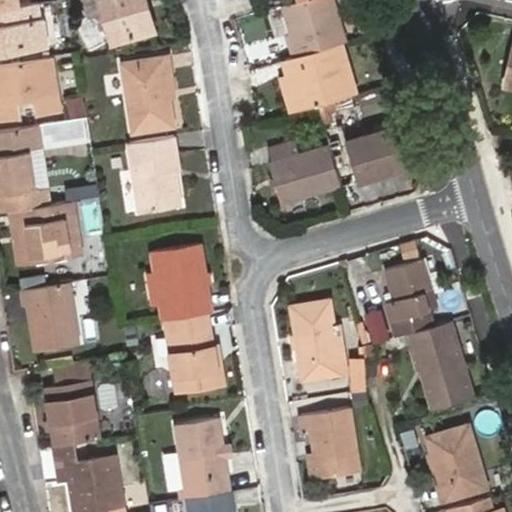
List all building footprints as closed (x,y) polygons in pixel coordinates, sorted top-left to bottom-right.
[(0,0),(0,10),(16,8),(14,0),(0,0)] [(147,13),(143,0),(97,0),(105,25),(147,13)] [(281,0),(278,1),(292,50),(334,38),(339,36),(328,0),(281,0)] [(16,8),(0,10),(0,54),(47,48),(43,21),(35,21),(33,5),(16,8)] [(292,50),(281,54),(285,69),(295,104),(314,98),(349,87),(334,38),(292,50)] [(165,54),(118,62),(128,128),(168,122),(163,90),(170,89),(165,54)] [(53,58),(0,65),(0,120),(20,117),(18,103),(36,101),(37,115),(61,110),(53,58)] [(279,71),(288,106),(295,104),(285,69),(279,71)] [(66,109),(67,122),(84,119),(86,119),(85,106),(66,109)] [(325,135),(338,176),(400,159),(389,120),(341,133),(337,120),(322,125),(325,135)] [(35,126),(0,131),(0,212),(7,212),(39,206),(30,150),(38,148),(35,126)] [(175,161),(170,129),(123,137),(134,202),(176,196),(171,162),(175,161)] [(276,194),(338,176),(325,135),(293,143),(266,151),(263,152),(276,194)] [(70,202),(39,206),(7,212),(10,228),(18,227),(24,265),(77,258),(70,202)] [(202,302),(205,301),(195,233),(144,241),(148,265),(152,294),(154,310),(160,308),(202,302)] [(382,293),(392,326),(403,322),(423,316),(418,298),(413,282),(425,278),(415,247),(378,257),(388,290),(382,293)] [(152,294),(148,265),(142,266),(146,295),(152,294)] [(430,295),(425,278),(413,282),(418,298),(430,295)] [(65,283),(19,291),(22,306),(26,306),(33,352),(75,345),(65,283)] [(324,292),(287,298),(296,354),(298,368),(335,364),(324,292)] [(206,331),(202,302),(160,308),(172,377),(218,370),(216,352),(209,353),(206,331)] [(468,385),(445,309),(423,316),(403,322),(427,398),(468,385)] [(213,331),(206,331),(209,353),(216,352),(213,331)] [(340,361),(341,383),(362,379),(360,358),(340,361)] [(50,368),(52,386),(85,380),(83,364),(50,368)] [(42,387),(52,447),(68,445),(96,440),(85,380),(52,386),(42,387)] [(319,450),(321,465),(361,459),(350,396),(301,404),(305,419),(314,418),(319,450)] [(185,484),(228,478),(216,403),(173,409),(183,472),(185,484)] [(461,413),(418,426),(436,488),(478,475),(461,413)] [(68,445),(52,447),(57,482),(67,481),(74,480),(76,498),(69,498),(71,511),(103,511),(116,511),(108,458),(70,462),(68,445)] [(311,466),(321,465),(319,450),(309,451),(311,466)] [(177,473),(179,485),(185,484),(183,472),(177,473)] [(232,511),(228,478),(185,484),(189,511),(232,511)] [(67,481),(69,498),(76,498),(74,480),(67,481)] [(482,502),(477,486),(441,497),(446,511),(456,510),(456,511),(496,511),(493,499),(482,502)]
